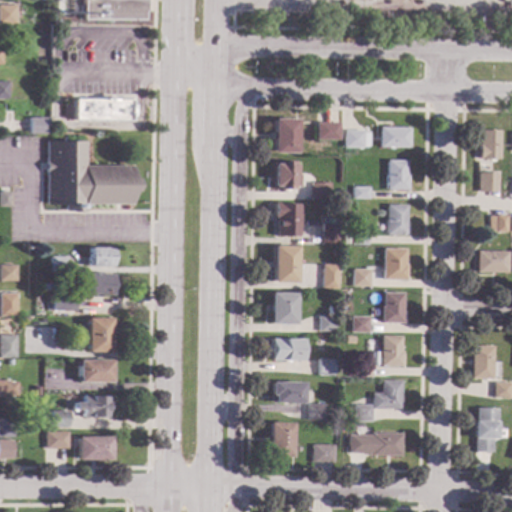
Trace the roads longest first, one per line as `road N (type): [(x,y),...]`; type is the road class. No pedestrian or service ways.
road 1 (residential): [(443,49),(436,511)]
road 2 (residential): [(232,490),(242,87)]
road 3 (secondary): [(170,69),(164,426)]
road 4 (secondary): [(209,490),(212,145)]
road 5 (residential): [(170,69),(235,87),(511,93)]
road 6 (residential): [(511,51),(214,51)]
road 7 (residential): [(511,499),(232,490)]
road 8 (residential): [(163,489),(0,488)]
